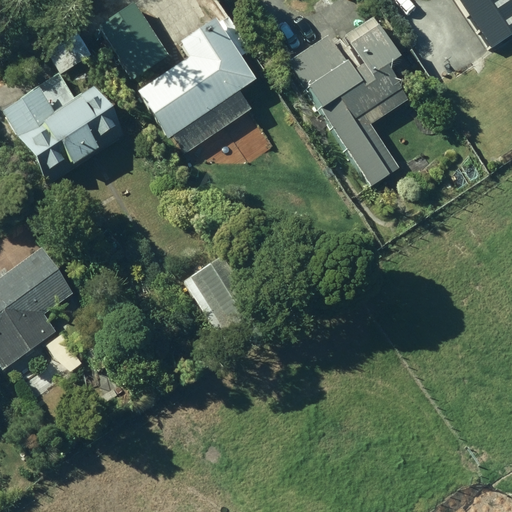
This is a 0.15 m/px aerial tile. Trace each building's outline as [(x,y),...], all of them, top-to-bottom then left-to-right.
[(284,61),(366,188),(395,169),(366,126),(404,100),(382,66),(394,59),(368,18),(330,43),(325,36),(284,61)] [(131,93),(164,140),(249,81),(207,20),(171,43),(182,58),(131,93)] [(409,50),(434,85),(457,70),(432,34),(409,50)] [(0,111),(0,124),(42,186),(118,135),(86,88),(46,115),(31,91),(0,111)] [(0,275),(0,369),(51,334),(38,316),(65,297),(33,252),(0,275)] [(184,280),(227,340),(259,318),(216,257),(184,280)] [(152,331),(141,337),(153,360),(164,354),(152,331)]
